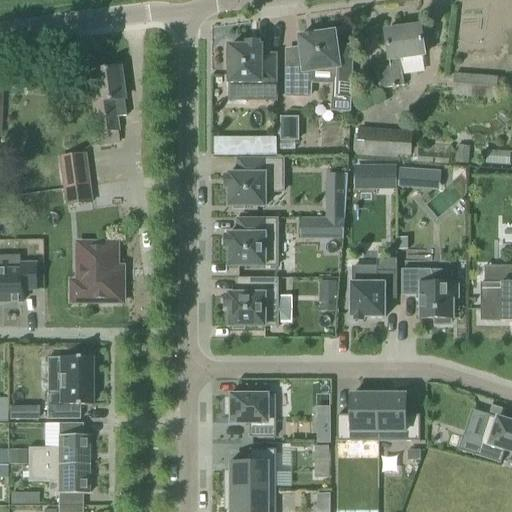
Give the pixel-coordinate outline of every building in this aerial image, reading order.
[(421,27),(386,32),(390,61),(391,66),(376,68),(379,90),(405,87),(402,64),(401,64),(401,59),(425,56),(421,27)] [(288,74),(288,97),(289,97),(289,96),(310,97),(310,83),(334,84),(334,98),(352,99),(354,47),(352,47),(352,48),(338,50),(335,33),(315,36),(314,35),(305,36),(305,37),(300,38),(304,72),(289,74),(288,74)] [(246,101),(277,101),(278,83),(278,55),(262,55),(262,47),(260,47),(260,43),(248,43),(248,47),(230,47),(230,51),(227,51),(227,67),(230,67),(230,83),(246,83),(246,101)] [(96,84),(92,84),(95,104),(96,104),(102,145),(120,143),(117,118),(127,117),(120,68),(95,72),(96,84)] [(453,74),(451,96),(496,100),(497,78),(453,74)] [(298,119),(282,119),(282,141),(298,141),(298,119)] [(372,157),(409,159),(410,159),(412,134),(374,131),(372,157)] [(240,158),(240,142),(213,142),(213,158),(240,158)] [(92,203),(85,155),(61,159),(68,206),(92,203)] [(284,160),(277,160),(265,160),(265,159),(238,159),(238,175),(230,175),(230,177),(226,177),(226,189),(230,189),(230,207),(234,207),(234,210),(245,210),(245,207),(266,207),(266,193),(284,193),(284,160)] [(355,165),(355,190),(398,191),(398,165),(355,165)] [(413,186),(414,171),(400,171),(399,185),(413,186)] [(327,199),(327,220),(333,220),(345,219),(347,200),(327,199)] [(266,219),(238,219),(238,235),(230,235),(230,237),(226,237),(226,249),(230,249),(230,267),(266,267),(278,267),(278,220),(266,220),(266,219)] [(344,239),(345,219),(333,220),(327,220),(301,220),(301,236),(301,240),(333,239),(344,239)] [(73,303),(123,303),(123,278),(117,278),(117,245),(79,245),(79,283),(73,283),(73,303)] [(405,254),(406,267),(433,266),(432,253),(405,254)] [(21,270),(0,270),(0,303),(23,303),(23,290),(38,290),(38,264),(21,264),(21,270)] [(435,283),(431,270),(402,270),(402,296),(416,296),(416,300),(421,300),(421,320),(423,320),(432,320),(436,320),(436,324),(451,324),(451,320),(453,320),(453,299),(458,299),(458,283),(435,283)] [(397,273),(377,273),(377,285),(351,285),(351,319),(385,319),(385,300),(397,300),(397,273)] [(278,327),(278,279),(238,279),(238,295),(230,295),(230,297),(226,297),(226,309),(230,309),(230,327),(234,327),(234,330),(245,330),(245,327),(266,327),(278,327)] [(321,283),(321,297),(337,297),(338,283),(321,283)] [(511,284),(482,284),(482,322),(502,323),(502,324),(511,323),(511,284)] [(91,371),(91,355),(57,355),(57,392),(44,392),(44,417),(77,416),(77,403),(91,402),(91,384),(93,384),(93,371),(91,371)] [(379,443),(379,392),(360,392),(360,396),(352,396),(352,416),(338,416),(338,443),(379,443)] [(420,442),(420,416),(406,416),(406,396),(398,396),(398,392),(379,392),(379,443),(420,442)] [(274,439),(274,396),(228,396),(228,400),(224,400),(224,416),(228,416),(228,425),(248,425),(248,438),(274,439)] [(492,406),(489,416),(480,444),(462,438),(458,451),(476,456),(501,464),(506,451),(511,453),(511,423),(502,420),(505,410),(492,406)] [(30,411),(30,423),(40,423),(40,411),(30,411)] [(28,449),(28,466),(88,466),(88,449),(90,449),(90,441),(88,441),(88,438),(89,438),(89,436),(82,436),(82,425),(57,424),(57,449),(28,449)] [(332,426),(317,426),(317,444),(332,444),(332,426)] [(329,464),(329,447),(314,447),(314,464),(329,464)] [(274,451),(248,450),(248,464),(228,464),(228,473),(224,473),(224,492),(274,492),(274,451)] [(26,451),(10,451),(10,465),(26,465),(26,451)] [(420,461),(420,451),(408,451),(408,461),(420,461)] [(382,457),(383,470),(397,470),(396,457),(382,457)] [(88,482),(88,466),(28,466),(28,483),(57,483),(57,507),(82,507),(82,495),(89,495),(89,494),(88,494),(88,490),(90,490),(90,482),(88,482)] [(274,511),(274,492),(224,492),(224,510),(228,510),(227,511),(274,511)] [(24,495),(12,495),(12,504),(24,504),(24,495)]
